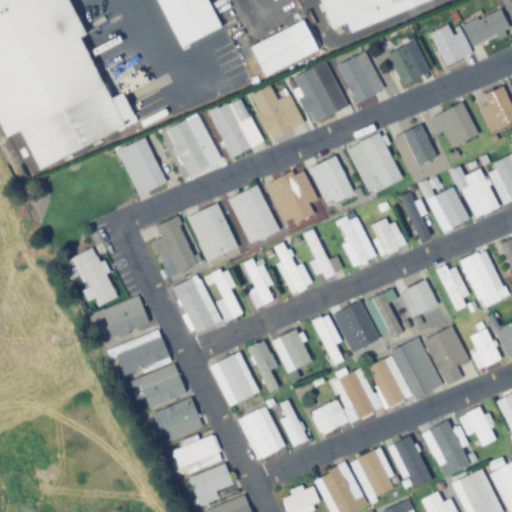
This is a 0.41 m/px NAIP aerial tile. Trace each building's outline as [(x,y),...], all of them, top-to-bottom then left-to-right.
[(0,0),(0,128),(4,136),(17,129),(38,170),(136,120),(121,92),(109,99),(77,35),(84,32),(67,0),(0,0)] [(319,0),(330,27),(396,0),(319,0)] [(508,29),(498,8),(461,25),(471,47),(508,29)] [(247,47),(263,77),(316,50),(301,19),(247,47)] [(469,55),(459,30),(451,33),(448,25),(428,32),(441,65),(469,55)] [(400,85),(428,72),(414,41),(386,53),(400,85)] [(354,103),(382,90),(364,52),(335,65),(354,103)] [(301,98),(298,99),(311,125),(344,109),(322,62),(291,77),(301,98)] [(247,95),(268,141),(302,126),(288,94),(275,100),(268,86),(247,95)] [(511,123),(511,110),(501,86),(481,94),(486,104),(478,108),(488,133),(511,123)] [(207,111),(228,158),(260,144),(239,97),(207,111)] [(436,135),(442,132),(449,148),(476,136),(461,103),(428,117),(436,135)] [(166,128),(186,175),(208,166),(195,135),(204,131),(197,115),(166,128)] [(391,138),(406,171),(434,158),(419,125),(391,138)] [(400,180),(379,133),(345,148),(365,194),(400,180)] [(120,149),(138,196),(164,186),(145,139),(120,149)] [(500,204),(511,199),(511,154),(490,163),(493,169),(487,172),(500,204)] [(308,168),(325,206),(352,194),(335,156),(308,168)] [(473,219),(497,208),(479,168),(462,176),(458,167),(448,171),(456,190),(466,186),(471,196),(464,199),(473,219)] [(300,168),(265,184),(284,228),(313,215),(309,204),(315,202),(300,168)] [(426,180),(417,184),(442,233),(467,221),(450,187),(434,195),(426,180)] [(226,199),(247,245),(278,231),(258,185),(226,199)] [(399,196),(419,243),(429,239),(409,192),(399,196)] [(204,262),(235,250),(217,204),(186,216),(204,262)] [(335,220),(344,243),(341,244),(351,268),(373,259),(354,212),(335,220)] [(162,267),(173,263),(176,271),(195,264),(177,217),(154,226),(159,240),(153,242),(162,267)] [(366,226),(381,258),(405,246),(393,222),(387,225),(384,218),(366,226)] [(324,279),(341,272),(334,257),(326,261),(312,229),(301,234),(312,260),(308,262),(314,276),(321,273),(324,279)] [(511,237),(498,243),(511,273),(511,237)] [(290,296),(310,286),(300,264),(294,267),(283,242),(269,249),(290,296)] [(73,255),(95,307),(115,299),(93,247),(73,255)] [(458,259),(479,309),(506,298),(486,248),(458,259)] [(252,288),(246,292),(254,310),(272,301),(265,287),(271,285),(260,261),(253,264),(251,259),(241,264),(252,288)] [(465,307),(461,299),(467,296),(450,262),(433,270),(454,312),(465,307)] [(202,278),(207,287),(213,284),(220,300),(214,303),(223,322),(243,313),(222,268),(202,278)] [(171,288),(193,334),(213,325),(191,278),(171,288)] [(422,285),(418,287),(414,278),(405,282),(425,326),(438,320),(422,285)] [(363,303),(379,335),(387,331),(391,337),(402,332),(387,303),(394,300),(389,290),(363,303)] [(147,324),(137,296),(100,310),(111,338),(147,324)] [(371,332),(357,302),(334,313),(352,349),(359,346),(363,355),(374,350),(366,334),(371,332)] [(335,346),(341,343),(325,313),(308,322),(332,367),(343,361),(335,346)] [(511,320),(492,331),(506,359),(511,355),(511,320)] [(443,386),(469,375),(448,327),(422,339),(443,386)] [(476,370),(500,360),(485,327),(466,335),(473,351),(469,353),(476,370)] [(270,341),(285,374),(310,362),(294,329),(270,341)] [(169,362),(158,331),(111,348),(122,379),(169,362)] [(389,351),(411,398),(439,386),(417,338),(389,351)] [(273,369),(260,341),(246,347),(266,393),(277,387),(270,370),(273,369)] [(257,393),(238,352),(208,365),(226,407),(257,393)] [(365,368),(385,407),(403,398),(383,359),(365,368)] [(173,366),(137,380),(147,408),(184,394),(173,366)] [(348,421),(370,412),(355,371),(332,380),(348,421)] [(511,442),(511,392),(494,400),(511,442)] [(347,422),(334,399),(308,413),(320,436),(347,422)] [(190,400),(151,412),(157,431),(196,420),(190,400)] [(278,404),(284,416),(278,419),(291,448),(307,440),(287,400),(278,404)] [(497,439),(481,405),(456,417),(465,436),(472,433),(479,447),(497,439)] [(283,447),(263,406),(235,419),(255,460),(283,447)] [(441,477),(467,465),(447,421),(421,433),(441,477)] [(221,463),(213,435),(197,440),(196,436),(179,441),(181,448),(169,451),(176,474),(221,463)] [(429,481),(409,436),(386,446),(399,474),(405,472),(413,488),(429,481)] [(393,490),(375,449),(350,460),(368,501),(393,490)] [(511,511),(511,460),(502,465),(500,460),(496,461),(496,460),(490,462),(493,470),(488,472),(505,511),(511,511)] [(352,511),(365,506),(344,463),(312,478),(327,511),(352,511)] [(188,477),(198,505),(225,495),(222,487),(230,484),(223,465),(188,477)] [(499,511),(480,467),(449,480),(463,511),(499,511)] [(310,484),(288,490),(289,496),(282,497),(285,511),(315,511),(317,511),(310,484)] [(455,511),(449,498),(441,501),(436,491),(419,499),(424,511),(455,511)] [(210,507),(212,511),(246,511),(240,495),(210,507)] [(412,511),(407,499),(380,511),(412,511)]
